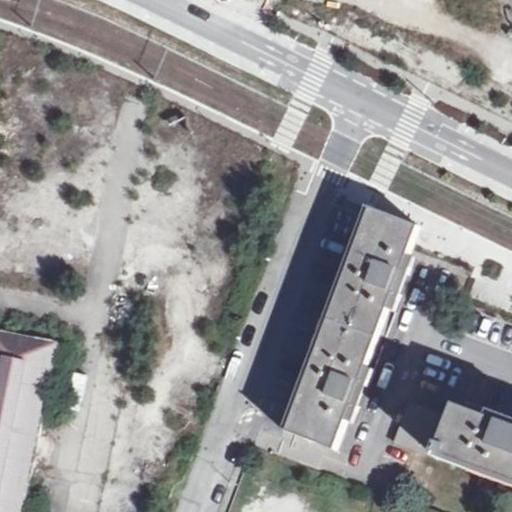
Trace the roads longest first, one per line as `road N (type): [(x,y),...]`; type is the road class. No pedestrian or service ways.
road 1 (residential): [(357,101),(198,511)]
road 2 (secondary): [(357,101),(155,0)]
road 3 (secondary): [(511,177),(357,101)]
